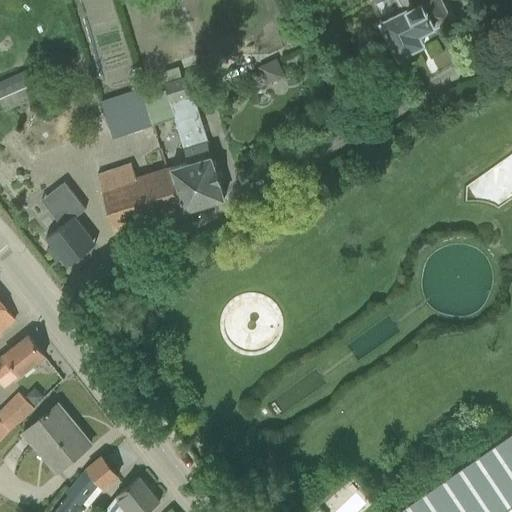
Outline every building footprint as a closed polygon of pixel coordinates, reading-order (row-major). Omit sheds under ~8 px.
[(370,0),(397,55),(422,43),(418,34),(449,18),(439,0),(370,0)] [(265,85),(284,76),(275,58),(257,67),(265,85)] [(0,81),(0,104),(4,114),(48,94),(35,65),(0,81)] [(170,166),(183,212),(222,200),(203,143),(207,142),(192,96),(195,95),(188,76),(181,78),(177,67),(161,72),(165,83),(163,84),(165,90),(144,97),(152,126),(173,118),(187,162),(170,166)] [(111,139),(152,126),(144,97),(141,88),(99,102),(111,139)] [(114,233),(183,212),(170,166),(134,178),(130,164),(97,175),(114,233)] [(55,261),(60,258),(66,265),(95,244),(75,217),(85,210),(62,182),(40,200),(60,225),(44,238),(50,245),(46,249),(55,261)] [(0,330),(14,319),(0,301),(0,330)] [(44,356),(27,334),(0,355),(0,383),(3,387),(44,356)] [(0,440),(33,408),(18,392),(0,409),(0,440)] [(47,411),(43,414),(22,431),(56,472),(90,443),(57,404),(48,412),(47,411)] [(511,511),(511,433),(398,511),(511,511)] [(66,494),(52,511),(79,511),(83,507),(79,503),(83,499),(97,481),(103,487),(117,476),(100,456),(86,468),(65,493),(66,494)] [(126,511),(127,511),(145,511),(159,501),(139,476),(123,488),(114,495),(101,511),(126,511)]
